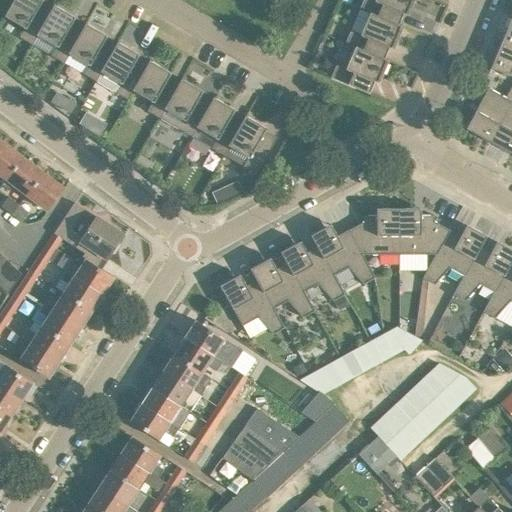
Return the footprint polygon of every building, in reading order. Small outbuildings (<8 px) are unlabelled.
[(52,9),(52,8),(42,3),(43,0),(14,0),(4,17),(25,29),(19,38),(31,45),(52,9)] [(363,0),(359,10),(369,14),(398,26),(403,15),(406,16),(408,11),(412,0),(375,0),(375,1),(372,0),(363,0)] [(84,27),(74,21),(75,18),(53,6),(52,8),(52,9),(31,45),(32,46),(38,36),(56,47),(51,57),(63,64),(84,27)] [(355,48),(384,59),(388,49),(391,50),(401,26),(398,26),(369,14),(361,35),(350,31),(345,44),(355,48)] [(511,20),(510,20),(500,44),(511,49),(511,20)] [(107,37),(102,34),(85,24),(84,27),(63,64),(64,64),(69,55),(88,66),(83,75),(95,82),(116,46),(116,45),(106,39),(107,37)] [(116,46),(95,82),(96,82),(115,93),(127,101),(148,64),(147,64),(137,58),(139,55),(134,52),(117,43),(116,45),(116,46)] [(511,49),(500,44),(489,68),(511,77),(511,49)] [(374,83),(377,84),(387,60),(384,59),(355,48),(346,69),(336,65),(330,79),(369,94),(374,83)] [(171,74),(166,71),(149,61),(147,64),(148,64),(127,101),(128,101),(133,91),(152,102),(147,112),(159,119),(180,83),(179,82),(169,76),(171,74)] [(180,83),(159,119),(160,119),(179,130),(191,137),(212,101),(211,101),(201,95),(203,92),(198,89),(181,80),(179,82),(180,83)] [(489,142),(511,102),(511,86),(505,99),(488,89),(466,129),(489,142)] [(235,111),(230,108),(213,98),(211,101),(212,101),(191,137),(192,138),(197,128),(216,139),(211,149),(223,156),(244,120),(243,119),(233,113),(235,111)] [(65,101),(61,108),(71,114),(74,107),(76,105),(66,99),(65,101)] [(511,102),(489,142),(511,155),(511,154),(511,102)] [(266,129),(262,126),(245,116),(243,119),(244,120),(223,156),(224,156),(229,147),(248,158),(243,167),(256,175),(277,138),(265,132),(266,129)] [(0,144),(0,178),(5,182),(22,158),(2,143),(0,144)] [(12,187),(13,188),(25,197),(43,173),(22,158),(5,182),(1,186),(8,192),(12,187)] [(43,173),(25,197),(47,213),(64,190),(43,173)] [(224,188),(217,191),(211,193),(216,205),(229,199),(227,194),(224,188)] [(1,208),(11,216),(19,206),(8,198),(1,208)] [(74,204),(55,234),(62,238),(84,253),(81,258),(85,260),(101,271),(108,260),(123,236),(95,218),(81,239),(70,232),(84,211),(74,204)] [(27,213),(19,206),(11,216),(19,222),(20,223),(21,222),(27,213)] [(362,255),(399,255),(399,209),(376,209),(376,216),(363,216),(363,223),(349,230),(348,231),(374,279),(375,279),(362,255)] [(399,255),(435,255),(422,279),(423,280),(449,231),(434,222),(434,216),(421,216),(421,209),(399,209),(399,255)] [(363,285),(374,279),(348,231),(337,237),(331,225),(324,229),(311,236),(344,296),(345,295),(334,276),(348,268),(363,285)] [(452,296),(453,296),(486,236),(466,226),(460,237),(451,232),(449,231),(423,280),(434,286),(449,269),(463,276),(452,296)] [(59,242),(62,238),(55,234),(52,238),(40,255),(47,260),(55,249),(59,242)] [(333,302),(344,296),(311,236),(310,236),(317,248),(307,253),(300,242),(281,253),(314,312),(315,312),(304,293),(318,285),(333,302)] [(483,312),(483,313),(511,260),(511,250),(497,242),(490,254),(480,248),(487,237),(486,236),(453,296),(464,302),(479,285),(493,293),(483,312)] [(303,319),(314,312),(281,253),(280,253),(286,264),(277,270),(270,258),(251,269),(284,329),(274,309),(287,302),(303,319)] [(37,276),(47,260),(40,255),(30,272),(37,276)] [(73,261),(64,255),(57,266),(64,271),(102,296),(114,279),(101,271),(85,260),(79,269),(72,263),(73,261)] [(0,277),(12,266),(3,257),(0,259),(0,277)] [(511,265),(511,262),(511,260),(483,313),(495,319),(510,302),(511,303),(511,265)] [(0,287),(7,295),(21,275),(12,266),(0,277),(0,287)] [(215,289),(226,308),(230,305),(242,327),(257,318),(272,335),(284,329),(251,269),(250,270),(256,281),(246,287),(240,275),(215,289)] [(63,294),(92,313),(102,296),(64,271),(59,280),(68,285),(63,294)] [(37,276),(30,272),(19,289),(25,293),(37,276)] [(14,310),(25,293),(19,289),(7,305),(14,310)] [(81,329),(92,313),(63,294),(57,302),(48,296),(43,304),(81,329)] [(348,306),(343,297),(334,302),(339,311),(348,306)] [(70,346),(81,329),(43,304),(37,313),(46,319),(41,327),(70,346)] [(14,310),(7,305),(0,316),(0,324),(3,327),(14,310)] [(241,351),(224,340),(195,322),(184,338),(221,362),(230,368),(241,351)] [(375,324),(366,329),(371,339),(380,334),(375,324)] [(59,363),(70,346),(41,327),(35,335),(26,329),(22,337),(20,336),(19,337),(59,363)] [(421,341),(395,327),(392,329),(404,350),(408,355),(421,341)] [(404,350),(392,329),(382,335),(393,356),(404,350)] [(393,356),(382,335),(371,341),(383,361),(393,356)] [(59,363),(19,337),(14,345),(25,352),(19,361),(48,380),(59,363)] [(184,338),(173,355),(202,374),(207,366),(215,371),(221,362),(184,338)] [(383,361),(371,341),(361,346),(373,367),(383,361)] [(373,367),(361,346),(351,352),(363,372),(373,367)] [(511,357),(504,349),(492,360),(494,363),(499,368),(501,370),(503,373),(511,364),(511,357)] [(363,372),(351,352),(341,358),(352,378),(363,372)] [(173,355),(162,372),(199,396),(205,388),(196,382),(202,374),(173,355)] [(352,378),(341,358),(331,363),(342,383),(352,378)] [(33,384),(3,364),(0,362),(0,386),(22,401),(33,384)] [(342,383),(331,363),(320,369),(332,389),(342,383)] [(499,368),(494,363),(490,366),(495,371),(499,368)] [(301,364),(291,369),(296,377),(306,372),(301,364)] [(451,382),(458,375),(439,365),(429,374),(443,390),(451,382)] [(320,369),(303,379),(300,380),(320,394),(322,395),(332,389),(320,369)] [(162,372),(152,388),(189,412),(199,396),(162,372)] [(443,390),(429,374),(420,383),(435,398),(443,390)] [(235,396),(247,379),(241,375),(230,392),(235,396)] [(465,379),(458,375),(451,382),(466,397),(474,389),(465,379)] [(451,382),(443,390),(457,405),(466,397),(451,382)] [(435,398),(420,383),(412,391),(426,406),(435,398)] [(0,410),(11,418),(22,401),(0,386),(0,410)] [(152,388),(141,405),(178,429),(189,412),(152,388)] [(457,405),(443,390),(435,398),(449,413),(457,405)] [(426,406),(412,391),(403,399),(418,414),(426,406)] [(218,409),(224,413),(235,396),(230,392),(218,409)] [(511,392),(500,404),(511,416),(511,392)] [(315,422),(316,421),(325,413),(333,405),(322,395),(320,394),(312,404),(303,415),(315,422)] [(449,413),(435,398),(426,406),(441,421),(449,413)] [(418,414),(403,399),(395,407),(409,422),(418,414)] [(178,429),(141,405),(129,422),(168,448),(174,439),(171,437),(177,430),(178,430),(178,429)] [(348,422),(333,405),(325,413),(340,429),(348,422)] [(441,421),(426,406),(418,414),(432,429),(441,421)] [(409,422),(395,407),(386,415),(401,430),(409,422)] [(214,429),(224,413),(218,409),(208,425),(214,429)] [(298,438),(255,409),(244,426),(284,451),(292,444),(298,438)] [(0,434),(11,418),(0,410),(0,434)] [(340,429),(325,413),(316,421),(332,437),(340,429)] [(432,429),(418,414),(409,422),(424,437),(432,429)] [(401,430),(386,415),(378,423),(392,438),(401,430)] [(316,421),(315,422),(308,428),(324,445),(332,437),(316,421)] [(424,437),(409,422),(401,430),(415,445),(424,437)] [(370,430),(376,437),(384,445),(392,438),(378,423),(370,430)] [(203,446),(214,429),(208,425),(197,442),(203,446)] [(244,426),(233,441),(269,465),(275,459),(283,451),(284,451),(244,426)] [(324,445),(308,428),(300,436),(315,452),(324,445)] [(415,445),(401,430),(392,438),(407,453),(415,445)] [(315,452),(300,436),(298,438),(292,444),(307,460),(315,452)] [(381,457),(389,451),(384,445),(376,437),(357,455),(375,475),(387,464),(381,457)] [(162,470),(155,466),(161,457),(131,438),(120,455),(157,479),(162,470)] [(384,445),(389,451),(398,461),(407,453),(392,438),(384,445)] [(477,440),(466,449),(482,468),(493,459),(477,440)] [(233,441),(221,458),(253,479),(259,474),(267,467),(269,465),(233,441)] [(197,442),(186,459),(192,462),(203,446),(197,442)] [(292,444),(284,451),(283,451),(299,468),(307,460),(292,444)] [(299,468),(283,451),(275,459),(291,476),(299,468)] [(120,455),(109,471),(139,491),(143,484),(157,492),(163,483),(157,479),(120,455)] [(291,476),(275,459),(269,465),(267,467),(282,483),(291,476)] [(434,461),(426,468),(416,478),(433,496),(451,479),(434,461)] [(282,483),(267,467),(259,474),(274,491),(282,483)] [(186,473),(179,469),(168,486),(174,490),(186,473)] [(139,491),(109,471),(98,488),(128,507),(139,491)] [(259,474),(253,479),(250,482),(265,498),(266,499),(274,491),(259,474)] [(265,498),(250,482),(241,490),(256,506),(265,498)] [(168,486),(157,503),(163,507),(174,490),(168,486)] [(98,488),(86,507),(94,511),(135,511),(128,507),(98,488)] [(469,497),(474,503),(473,503),(477,508),(481,511),(500,511),(478,488),(469,497)] [(241,490),(236,496),(232,499),(244,511),(249,511),(256,506),(241,490)] [(244,511),(232,499),(223,507),(227,511),(244,511)] [(319,511),(309,500),(308,500),(299,508),(302,511),(319,511)]
